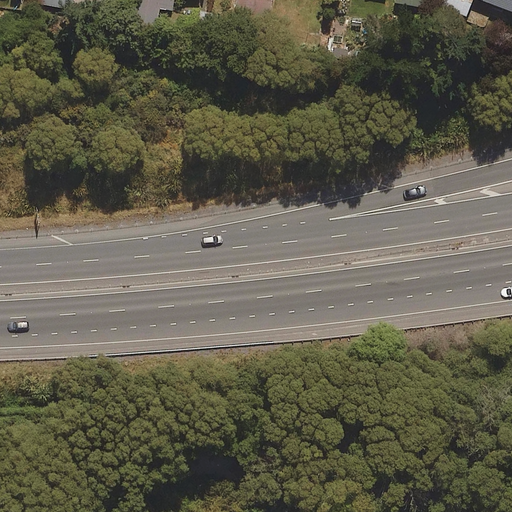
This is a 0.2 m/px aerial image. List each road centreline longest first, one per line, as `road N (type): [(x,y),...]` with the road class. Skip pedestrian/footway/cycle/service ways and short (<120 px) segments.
road 1 (motorway): [(511,262),(212,302),(0,317)]
road 2 (motorway): [(227,247),(511,161)]
road 3 (motorway): [(227,247),(511,210)]
road 4 (motorway): [(0,267),(227,247)]
